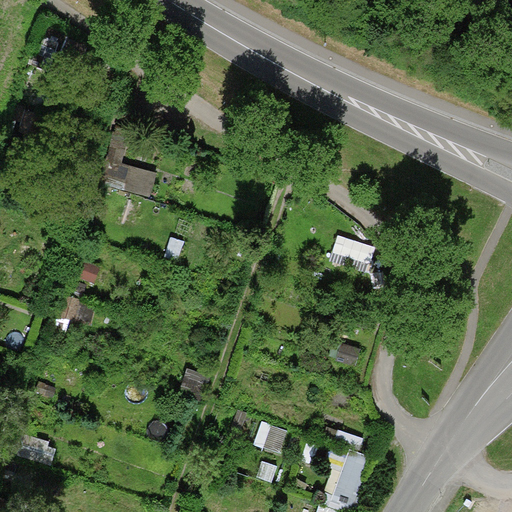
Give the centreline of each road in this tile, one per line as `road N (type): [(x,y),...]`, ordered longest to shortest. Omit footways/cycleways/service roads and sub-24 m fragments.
road 1 (primary): [(152,0),(314,100),(511,194)]
road 2 (primary): [(511,155),(359,90),(190,0)]
